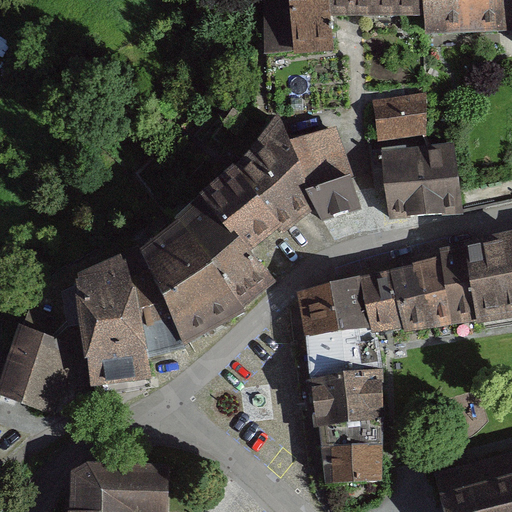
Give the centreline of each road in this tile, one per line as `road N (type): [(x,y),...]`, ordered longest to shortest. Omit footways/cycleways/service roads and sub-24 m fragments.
road 1 (residential): [(153,416),(314,271),(376,247),(511,223)]
road 2 (residential): [(292,511),(233,455),(181,422),(153,416)]
road 3 (residential): [(153,416),(73,452),(43,484),(33,511)]
